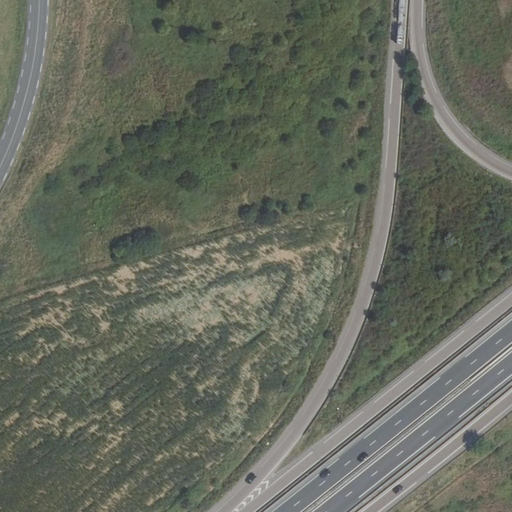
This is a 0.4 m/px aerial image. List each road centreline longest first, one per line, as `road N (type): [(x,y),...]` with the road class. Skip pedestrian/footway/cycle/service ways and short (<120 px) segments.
road 1 (trunk): [(396,0),(378,240),(366,287),(284,442),(223,511)]
road 2 (trunk): [(511,295),(242,511)]
road 3 (trunk): [(511,329),(286,511)]
road 4 (trunk): [(323,511),(511,359)]
road 5 (trunk): [(511,168),(459,139),(434,109),(419,78),(414,0)]
road 6 (trunk): [(368,511),(511,395)]
road 7 (secondary): [(38,0),(24,101),(0,164)]
